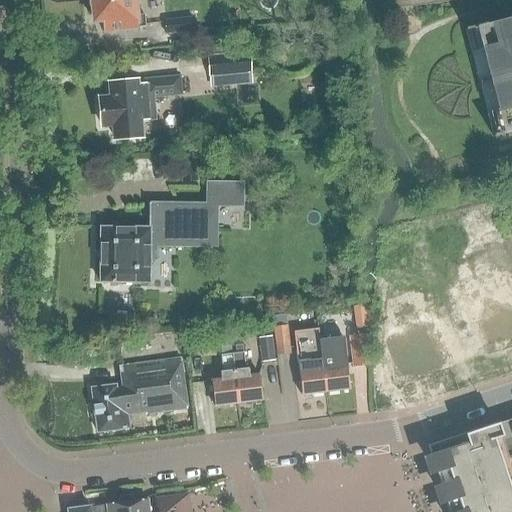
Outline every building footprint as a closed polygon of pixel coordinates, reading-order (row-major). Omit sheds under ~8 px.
[(88,0),(89,5),(90,5),(92,22),(100,21),(102,33),(144,28),(143,15),(138,16),(136,0),(137,0),(88,0)] [(393,0),(394,8),(458,0),(393,0)] [(191,16),(163,19),(164,34),(192,31),(191,16)] [(511,132),(511,16),(463,29),(464,31),(476,28),(503,132),(491,136),(491,137),(511,132)] [(206,55),(207,76),(250,72),(248,52),(206,55)] [(347,73),(347,58),(339,58),(339,73),(347,73)] [(142,79),(143,84),(136,85),(135,81),(108,83),(109,98),(98,99),(100,127),(112,126),(113,140),(140,138),(138,122),(154,120),(152,97),(181,95),(179,76),(142,79)] [(146,204),(146,229),(99,228),(98,282),(148,282),(148,259),(154,260),(154,246),(214,247),(215,208),(243,208),(243,182),(204,182),(204,205),(146,204)] [(494,272),(511,268),(511,262),(501,204),(483,207),(494,272)] [(499,274),(476,281),(480,295),(475,297),(492,354),(511,347),(511,318),(511,319),(499,274)] [(316,325),(316,329),(324,393),(348,390),(345,364),(344,364),(343,349),(330,351),(327,324),(316,325)] [(290,354),(287,325),(272,327),(275,356),(290,354)] [(439,335),(394,344),(401,380),(463,367),(454,325),(438,329),(439,335)] [(300,395),(324,393),(316,329),(293,331),(300,395)] [(347,336),(351,367),(369,364),(365,334),(347,336)] [(274,360),(271,336),(257,338),(261,362),(274,360)] [(232,354),(238,403),(261,401),(258,375),(247,376),(246,369),(244,369),(241,345),(233,346),(234,354),(232,354)] [(221,361),(209,362),(211,380),(209,380),(213,406),(238,403),(235,379),(232,354),(231,348),(219,350),(221,361)] [(121,384),(91,388),(96,432),(128,428),(126,415),(144,412),(144,414),(185,409),(179,358),(119,366),(121,384)] [(446,511),(511,511),(511,418),(474,431),(463,435),(463,436),(434,445),(436,452),(428,455),(446,511)] [(148,511),(147,500),(146,500),(145,492),(132,494),(119,495),(117,503),(103,505),(103,511),(148,511)] [(188,511),(186,494),(151,499),(153,511),(188,511)]
